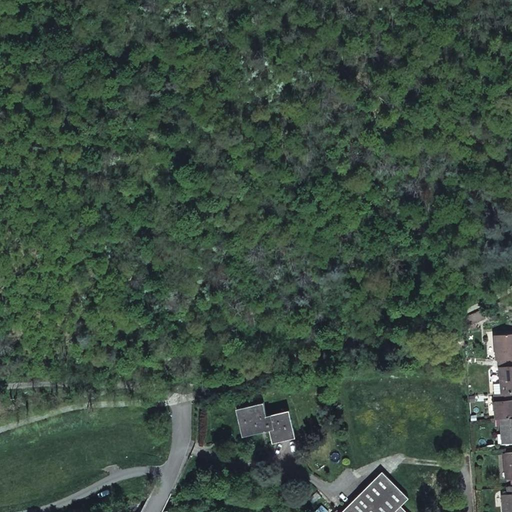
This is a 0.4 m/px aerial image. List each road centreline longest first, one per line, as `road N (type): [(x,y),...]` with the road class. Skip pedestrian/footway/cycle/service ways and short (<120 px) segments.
road 1 (unknown): [(178,452),(266,461),(339,489)]
road 2 (unclassified): [(34,511),(120,475),(170,473)]
